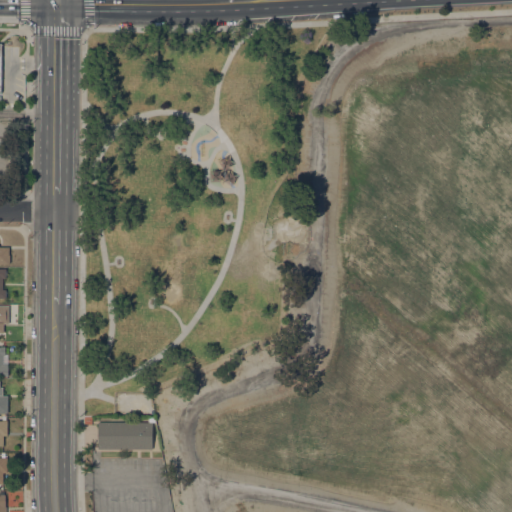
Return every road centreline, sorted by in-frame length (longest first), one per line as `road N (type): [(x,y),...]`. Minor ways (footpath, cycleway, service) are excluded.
road 1 (track): [(198,511),(181,435),(186,411),(310,349),(323,90),(345,58),(374,37),(511,21)]
road 2 (primary): [(55,511),(55,303)]
road 3 (primary): [(56,129),(56,0)]
